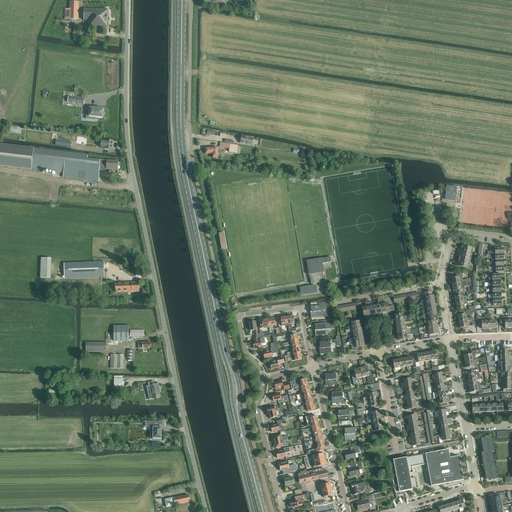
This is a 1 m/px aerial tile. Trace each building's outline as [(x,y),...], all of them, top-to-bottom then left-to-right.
[(78,20),(79,2),(69,2),(69,20),(78,20)] [(107,28),(108,9),(84,9),(84,20),(88,20),(88,28),(107,28)] [(77,31),(76,37),(75,42),(81,43),(83,32),(77,31)] [(85,98),(73,97),(72,103),(78,103),(78,104),(84,105),(85,98)] [(103,109),(89,107),(88,116),(102,118),(103,109)] [(76,144),(77,144),(86,145),(86,144),(87,137),(77,136),(76,144)] [(254,138),(242,136),(240,143),(252,146),(254,138)] [(105,140),(102,140),(101,148),(113,150),(114,141),(105,140)] [(235,153),(236,145),(221,143),(220,147),(229,148),(229,152),(235,153)] [(87,155),(34,148),(0,144),(0,165),(64,173),(63,178),(98,182),(99,171),(106,171),(106,169),(117,170),(118,161),(100,160),(87,159),(87,155)] [(217,148),(212,148),(206,148),(206,154),(212,154),(212,158),(218,158),(217,148)] [(454,200),(456,186),(446,185),(444,199),(454,200)] [(468,269),(473,248),(462,246),(461,249),(459,248),(457,256),(459,257),(458,262),(456,262),(455,266),(468,269)] [(331,262),(330,257),(321,259),(306,261),(309,275),(310,275),(311,284),(324,282),(323,273),(324,273),(322,264),(331,262)] [(41,258),(40,278),(51,279),(51,259),(41,258)] [(64,279),(104,278),(104,262),(64,264),(64,279)] [(452,285),(466,282),(466,279),(463,280),(461,274),(455,275),(456,278),(451,279),(452,285)] [(115,283),(115,286),(116,293),(139,292),(139,282),(115,283)] [(452,285),(453,291),(454,291),(455,294),(466,292),(467,292),(466,287),(471,286),(470,282),(466,282),(452,285)] [(310,288),(310,287),(306,287),(306,289),(300,290),(301,296),(317,293),(316,287),(310,288)] [(421,305),(434,302),(433,296),(424,298),(425,301),(421,302),(421,305)] [(380,300),(382,314),(388,313),(387,303),(383,304),(383,300),(380,300)] [(470,301),(467,301),(455,304),(456,310),(464,308),(464,305),(470,304),(470,301)] [(311,318),(322,317),(321,309),(327,309),(326,302),(318,303),(319,307),(311,307),(311,313),(310,313),(311,318)] [(367,303),(370,316),(376,315),(374,306),(371,306),(370,302),(367,303)] [(423,317),(437,315),(436,309),(426,310),(427,314),(423,314),(423,317)] [(508,317),(503,317),(503,323),(505,323),(505,326),(504,326),(505,326),(505,328),(511,328),(511,314),(508,314),(508,317)] [(426,323),(438,321),(437,315),(423,317),(424,320),(428,319),(429,322),(426,323)] [(478,318),(478,320),(478,324),(481,324),(481,329),(488,329),(487,315),(485,315),(485,318),(478,318)] [(474,319),(473,319),(458,322),(459,328),(468,327),(467,323),(470,323),(471,323),(472,326),(475,325),(474,319)] [(396,328),(405,327),(404,323),(409,323),(408,320),(395,322),(396,328)] [(438,321),(426,323),(427,326),(423,327),(424,330),(437,328),(436,321),(438,321)] [(261,338),(260,334),(258,334),(257,330),(256,330),(255,322),(249,323),(250,331),(254,331),(255,338),(261,338)] [(348,330),(361,328),(360,322),(351,323),(352,327),(347,327),(348,330)] [(315,336),(326,335),(326,329),(333,329),(333,323),(325,324),(315,325),(316,330),(315,330),(315,336)] [(114,341),(129,341),(129,326),(114,326),(114,341)] [(437,328),(424,330),(424,333),(428,332),(429,336),(438,334),(437,328)] [(410,332),(397,334),(398,341),(407,339),(407,336),(411,335),(410,332)] [(350,343),(363,340),(362,334),(353,336),(354,339),(350,340),(350,343)] [(265,344),(264,338),(259,339),(260,342),(258,342),(258,341),(254,342),(254,343),(253,343),(254,349),(262,348),(261,345),(265,344)] [(363,340),(350,343),(350,345),(351,345),(352,352),(359,350),(360,351),(365,350),(364,347),(363,340)] [(106,351),(106,343),(86,343),(86,352),(106,351)] [(320,355),(331,354),(330,343),(320,344),(320,349),(319,349),(320,355)] [(278,347),(271,348),(271,349),(271,351),(263,353),(264,359),(272,357),(272,354),(279,353),(278,347)] [(476,360),(475,354),(484,353),(483,349),(471,351),(471,354),(464,356),(465,362),(473,360),(476,360)] [(123,369),(123,355),(111,355),(111,369),(123,369)] [(271,370),(279,368),(278,365),(284,363),(283,358),(277,360),(278,362),(270,364),(271,370)] [(417,374),(416,368),(415,362),(412,362),(411,358),(405,359),(406,367),(413,366),(414,374),(417,374)] [(360,368),(363,378),(366,377),(368,384),(374,383),(372,371),(370,372),(367,370),(366,366),(360,368)] [(359,379),(363,378),(360,368),(354,369),(355,377),(351,378),(353,385),(360,383),(359,379)] [(326,387),(336,386),(335,374),(325,375),(326,380),(325,381),(326,387)] [(114,387),(122,387),(122,376),(114,376),(114,387)] [(401,386),(412,385),(411,380),(415,379),(415,376),(408,377),(408,379),(403,380),(404,384),(401,384),(401,386)] [(295,381),(290,382),(292,389),(295,389),(298,388),(301,387),(308,386),(306,379),(305,380),(305,378),(301,379),(302,380),(299,381),(300,384),(296,385),(295,381)] [(283,385),(282,381),(274,383),(275,389),(283,387),(284,390),(290,389),(288,383),(283,385)] [(153,399),(161,397),(159,391),(160,391),(159,384),(155,385),(154,382),(148,383),(149,386),(150,386),(153,399)] [(503,390),(503,392),(511,392),(511,390),(511,389),(511,383),(511,384),(504,384),(504,390),(503,390)] [(480,388),(480,385),(469,387),(470,393),(478,391),(479,394),(483,394),(483,393),(490,392),(489,389),(482,390),(482,388),(480,388)] [(302,393),(299,394),(301,400),(304,399),(311,397),(309,392),(302,393)] [(342,399),(342,392),(332,393),(332,399),(331,399),(332,405),(343,404),(343,403),(346,403),(346,399),(342,399)] [(364,402),(377,399),(376,393),(368,394),(369,398),(366,399),(366,398),(363,398),(364,402)] [(280,394),(272,396),(273,402),(278,401),(278,403),(289,400),(288,396),(281,398),(280,394)] [(445,397),(438,398),(439,405),(439,404),(440,407),(447,406),(447,403),(449,403),(449,400),(446,400),(445,397)] [(415,402),(407,404),(408,407),(405,408),(405,410),(408,410),(416,409),(415,402)] [(312,404),(306,405),(307,412),(314,410),(312,404)] [(277,406),(266,409),(268,415),(269,414),(270,419),(277,417),(276,412),(275,410),(277,410),(277,406)] [(338,423),(349,422),(348,411),(338,412),(339,417),(338,417),(338,423)] [(366,421),(380,418),(379,412),(371,413),(372,417),(366,418),(366,421)] [(311,425),(318,423),(316,417),(309,419),(310,422),(301,424),(302,427),(311,425)] [(281,427),(281,424),(284,423),(283,420),(276,421),(277,425),(271,427),(270,428),(271,430),(272,433),(279,431),(280,433),(285,432),(284,426),(281,427)] [(144,421),(143,422),(146,422),(146,427),(153,427),(153,440),(162,440),(161,440),(161,439),(162,439),(162,427),(159,427),(159,421),(144,421)] [(304,433),(319,429),(318,423),(311,425),(311,428),(306,429),(306,430),(302,431),(303,433),(304,433)] [(381,424),(373,425),(370,426),(371,432),(383,430),(381,424)] [(345,441),(356,440),(355,433),(359,433),(358,429),(345,430),(345,435),(344,435),(345,441)] [(315,443),(323,441),(321,435),(314,437),(315,443)] [(481,439),(482,446),(492,444),(491,436),(484,437),(484,439),(481,439)] [(287,439),(274,442),(275,445),(274,445),(275,448),(276,449),(283,447),(288,446),(287,439)] [(419,439),(409,441),(409,443),(412,443),(413,446),(417,446),(418,448),(425,447),(425,443),(420,443),(419,439)] [(324,451),(323,448),(324,448),(323,441),(315,443),(317,449),(308,452),(309,455),(324,451)] [(494,452),(492,444),(482,446),(483,453),(488,452),(488,453),(492,453),(494,452)] [(346,461),(356,459),(354,454),(358,453),(357,446),(350,448),(351,452),(344,453),(346,461)] [(278,459),(286,457),(285,454),(290,452),(289,447),(284,448),(285,451),(277,453),(277,455),(276,455),(277,458),(278,458),(278,459)] [(427,465),(427,466),(431,487),(464,481),(459,456),(450,458),(449,450),(425,454),(407,458),(393,460),(394,464),(389,464),(394,490),(395,493),(413,490),(410,473),(413,473),(412,468),(427,465)] [(323,454),(311,457),(314,468),(326,465),(323,454)] [(482,460),(484,467),(494,465),(493,458),(482,460)] [(280,466),(279,467),(279,468),(280,468),(281,471),(283,471),(283,474),(289,473),(290,472),(297,471),(296,465),(289,466),(288,462),(279,464),(280,466)] [(350,477),(360,475),(358,470),(362,469),(361,463),(354,465),(355,468),(348,470),(350,477)] [(327,471),(325,471),(325,468),(305,472),(300,473),(300,474),(298,475),(300,484),(328,478),(327,471)] [(496,480),(495,471),(485,473),(486,480),(489,480),(490,481),(496,480)] [(286,486),(295,484),(293,478),(284,480),(286,486)] [(364,490),(365,488),(365,485),(364,482),(351,485),(352,489),(353,488),(354,492),(353,492),(353,495),(358,494),(360,494),(362,493),(363,491),(364,490)] [(330,483),(321,485),(324,497),(333,495),(330,483)] [(175,505),(177,505),(190,502),(188,495),(174,498),(175,505)] [(292,509),(302,507),(300,499),(304,498),(304,495),(294,497),(295,501),(290,502),(292,509)] [(358,511),(370,509),(374,508),(373,503),(371,504),(370,502),(374,501),(372,495),(366,497),(366,496),(361,497),(362,502),(356,503),(358,511)] [(457,503),(451,504),(453,511),(459,510),(457,503)]
